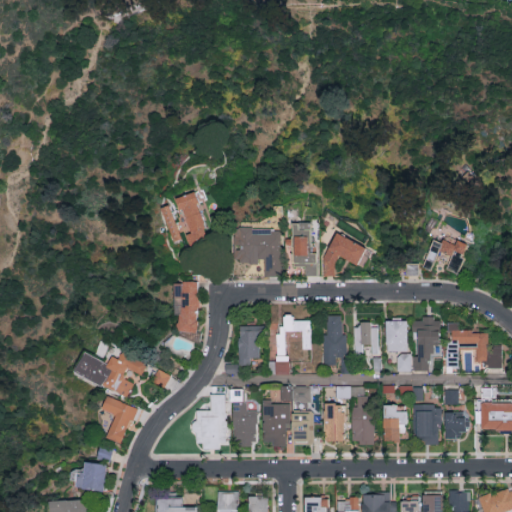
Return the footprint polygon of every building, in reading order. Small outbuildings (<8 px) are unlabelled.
[(203,189),(207,200),(198,203),(206,224),(205,224),(206,228),(204,229),(209,242),(192,248),(182,221),(186,220),(183,211),(181,211),(176,199),(203,189)] [(162,208),(170,205),(183,239),(175,242),(162,208)] [(294,223),(301,223),(301,229),(314,229),(314,242),(318,242),(318,275),(307,275),(306,267),(295,267),(295,247),(293,247),(293,245),(288,245),(287,228),(294,228),(294,223)] [(253,228),(253,230),(275,230),(275,231),(282,231),(283,277),(265,277),(265,260),(260,260),(260,264),(251,264),(251,263),(241,263),(241,259),(235,259),(235,228),(253,228)] [(325,276),(335,276),(335,266),(340,257),(364,269),(375,250),(340,231),(325,258),(325,276)] [(445,241),(457,246),(460,240),(470,245),(466,255),(464,254),(462,257),(466,259),(458,275),(446,270),(452,257),(441,252),(432,272),(422,268),(435,240),(444,244),(445,241)] [(407,264),(419,264),(419,275),(407,276),(407,264)] [(184,282),(199,282),(199,307),(198,320),(197,333),(178,331),(180,315),(182,315),(183,294),(185,294),(184,282)] [(328,315),(343,314),(343,334),(347,334),(348,357),(335,357),(335,365),(325,365),(324,337),(329,337),(328,315)] [(287,315),(293,315),(293,317),(295,317),(295,320),(313,320),(312,349),(303,349),(303,331),(286,331),(286,356),(289,356),(289,360),(291,360),(291,375),(277,375),(277,335),(280,335),(280,327),(285,327),(285,317),(287,317),(287,315)] [(413,369),(430,369),(431,343),(440,343),(440,317),(422,316),(422,319),(413,319),(412,331),(417,331),(417,356),(413,355),(413,369)] [(408,350),(407,318),(386,319),(386,350),(408,350)] [(379,326),(371,325),(371,320),(361,320),(360,326),(355,326),(355,352),(363,353),(363,343),(371,344),(371,353),(378,353),(379,326)] [(502,367),(502,345),(488,345),(488,330),(459,330),(459,321),(448,322),(448,366),(457,366),(457,348),(476,348),(476,360),(488,360),(488,367),(502,367)] [(241,326),(266,327),(266,341),(261,341),(261,357),(250,357),(250,365),(240,365),(240,338),(241,338),(241,326)] [(142,375),(148,365),(124,352),(120,359),(114,356),(109,364),(88,352),(77,372),(128,398),(136,385),(125,379),(126,378),(126,376),(125,375),(125,374),(129,368),(142,375)] [(397,370),(412,369),(411,352),(397,352),(397,370)] [(157,370),(151,381),(165,388),(170,376),(157,370)] [(281,399),(289,399),(288,384),(281,385),(281,399)] [(292,400),(310,400),(310,385),(293,385),(292,400)] [(213,387),(225,387),(225,413),(227,413),(227,433),(225,433),(226,443),(220,443),(220,448),(203,449),(203,444),(197,443),(197,433),(195,432),(194,430),(193,429),(193,427),(193,424),(195,422),(197,421),(198,421),(198,411),(212,411),(212,395),(213,395),(213,387)] [(482,400),(491,400),(491,387),(481,388),(482,400)] [(256,409),(246,409),(246,401),(242,401),(242,388),(232,388),(232,444),(256,444),(256,409)] [(445,403),(458,402),(458,388),(445,389),(445,403)] [(351,405),(352,442),(374,442),(373,394),(357,395),(357,405),(351,405)] [(107,437),(123,442),(135,404),(106,395),(101,408),(114,412),(107,437)] [(289,402),(271,402),(271,398),(263,398),(262,442),(288,443),(289,402)] [(511,401),(480,401),(480,428),(511,427),(511,401)] [(345,439),(343,402),(323,403),(324,439),(345,439)] [(397,403),(384,403),(383,440),(399,441),(399,431),(406,432),(407,410),(396,409),(397,403)] [(414,404),(415,435),(423,435),(423,443),(439,443),(439,403),(414,404)] [(444,437),(461,437),(461,428),(469,428),(469,418),(463,418),(463,410),(444,411),(444,437)] [(291,411),(291,441),(314,441),(314,411),(291,411)] [(106,463),(84,460),(83,470),(71,468),(69,484),(103,488),(106,463)] [(500,511),(511,507),(511,486),(511,484),(478,497),(483,511),(500,511)] [(237,511),(239,490),(217,489),(216,511),(237,511)] [(469,511),(470,490),(449,489),(448,511),(469,511)] [(362,511),(396,511),(397,500),(390,500),(390,492),(362,492),(362,511)] [(421,493),(421,511),(442,511),(442,492),(421,493)] [(248,494),(247,511),(267,511),(268,495),(248,494)] [(303,511),(327,511),(328,495),(304,495),(303,511)] [(196,511),(196,505),(183,505),(183,496),(156,496),(156,511),(196,511)] [(337,497),(336,511),(358,511),(359,498),(337,497)] [(419,511),(420,497),(401,497),(400,511),(419,511)] [(86,511),(86,498),(48,499),(48,511),(86,511)]
